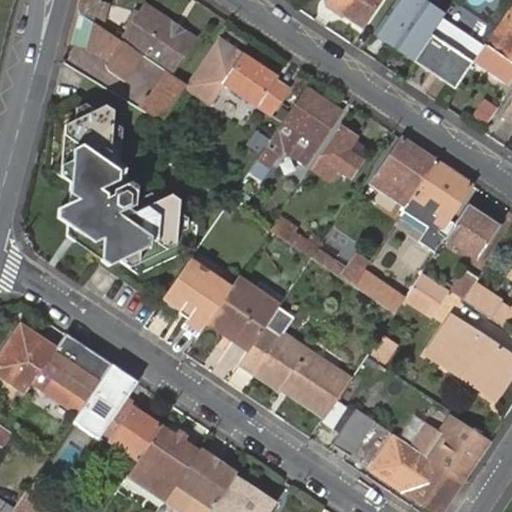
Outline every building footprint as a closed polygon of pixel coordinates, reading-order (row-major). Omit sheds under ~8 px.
[(78,0),(75,11),(78,12),(92,21),(97,2),(97,0),(78,0)] [(327,0),(325,3),(361,27),(379,0),(327,0)] [(446,15),(424,0),(397,0),(373,35),(413,62),(443,18),(446,15)] [(106,4),(97,2),(92,21),(100,27),(106,4)] [(166,71),(170,73),(193,39),(144,7),(127,33),(122,41),(134,50),(143,55),(166,71)] [(511,10),(508,16),(487,46),(477,61),(508,82),(511,75),(511,10)] [(92,21),(78,12),(71,41),(83,45),(82,49),(109,61),(104,69),(124,83),(143,55),(134,50),(122,41),(100,27),(92,21)] [(446,84),(455,90),(484,46),(443,18),(413,62),(421,68),(431,65),(445,74),(446,84)] [(254,70),(257,66),(242,56),(224,83),(256,105),(270,115),(289,87),(274,77),(271,82),(254,70)] [(274,77),(257,66),(254,70),(271,82),(274,77)] [(187,85),(186,84),(170,73),(166,71),(149,97),(146,95),(138,108),(161,123),(187,85)] [(305,163),(312,153),(339,112),(306,89),(279,130),(275,136),(273,135),(267,143),(263,150),(262,153),(256,161),(270,169),(283,149),(305,163)] [(470,118),(485,123),(493,103),(477,97),(470,118)] [(101,261),(109,267),(129,268),(166,250),(175,246),(176,234),(186,230),(188,220),(178,213),(179,202),(171,196),(160,201),(132,214),(136,188),(129,183),(126,185),(126,177),(119,172),(119,163),(122,127),(113,121),(113,112),(105,106),(96,110),(84,103),(76,107),(75,121),(65,125),(64,136),(60,177),(69,183),(68,195),(68,205),(58,209),(57,219),(66,225),(65,237),(72,242),(101,261)] [(355,138),(339,127),(319,157),(308,173),(324,184),(335,168),(350,178),(361,161),(359,160),(366,148),(353,140),(355,138)] [(263,150),(267,143),(266,143),(272,133),(264,128),(252,146),(262,153),(263,150)] [(436,162),(402,139),(372,184),(381,189),(380,191),(398,203),(398,201),(407,206),(436,162)] [(436,162),(407,206),(403,211),(429,227),(419,242),(436,253),(445,239),(446,237),(439,232),(471,185),(436,162)] [(467,206),(446,237),(445,239),(458,248),(461,243),(480,256),(499,228),(467,206)] [(278,217),(269,231),(287,243),(296,229),(278,217)] [(298,225),(296,229),(287,243),(316,251),(323,241),(298,225)] [(477,260),(480,256),(461,243),(458,248),(477,260)] [(339,266),(316,251),(311,258),(340,278),(353,287),(362,272),(369,262),(356,254),(346,269),(340,264),(339,266)] [(200,268),(189,261),(164,298),(190,315),(181,327),(196,338),(207,322),(230,289),(205,272),(207,270),(201,266),(200,268)] [(499,268),(490,262),(479,279),(475,284),(485,291),(499,268)] [(475,284),(479,279),(465,270),(450,292),(464,301),(475,284)] [(362,272),(353,287),(394,314),(404,300),(362,272)] [(447,290),(422,273),(413,287),(438,303),(447,290)] [(278,307),(236,279),(230,289),(207,322),(224,333),(232,338),(234,340),(249,350),(278,307)] [(502,303),(485,291),(475,284),(464,301),(492,319),(502,303)] [(438,303),(413,287),(404,299),(430,315),(438,303)] [(511,308),(502,303),(492,319),(505,328),(511,316),(511,308)] [(293,317),(278,307),(249,350),(238,366),(254,377),(256,373),(281,389),(282,386),(284,384),(292,388),(290,392),(326,416),(352,378),(283,332),(293,317)] [(464,372),(497,395),(511,372),(511,357),(452,318),(427,355),(460,377),(464,372)] [(386,327),(366,356),(381,366),(401,337),(386,327)] [(32,383),(55,350),(21,328),(0,359),(0,375),(26,392),(32,383)] [(111,365),(65,335),(55,350),(32,383),(53,396),(55,392),(82,408),(111,365)] [(137,382),(111,365),(82,408),(79,412),(105,429),(126,399),(137,382)] [(494,399),(497,395),(464,372),(460,377),(494,399)] [(282,386),(290,392),(292,388),(284,384),(282,386)] [(341,427),(357,403),(343,394),(327,418),(341,427)] [(126,399),(105,429),(101,434),(111,441),(138,459),(140,457),(160,427),(134,410),(137,406),(126,399)] [(350,456),(373,421),(355,409),(332,444),(350,456)] [(463,480),(488,444),(451,419),(441,433),(426,423),(411,446),(418,450),(463,480)] [(9,433),(0,426),(0,443),(1,445),(9,433)] [(166,432),(160,427),(140,457),(138,459),(124,479),(162,504),(164,503),(177,483),(197,453),(181,441),(176,438),(166,432)] [(236,473),(200,449),(197,453),(177,483),(164,503),(177,511),(210,511),(234,477),(236,473)] [(433,511),(442,511),(463,480),(418,450),(399,479),(407,485),(403,492),(433,511)] [(251,488),(234,477),(210,511),(267,511),(274,503),(257,492),(252,499),(246,495),(251,488)] [(257,492),(251,488),(246,495),(252,499),(257,492)] [(0,511),(10,511),(13,509),(19,501),(5,491),(0,497),(0,511)] [(29,511),(38,500),(25,491),(19,501),(13,509),(17,511),(29,511)] [(48,511),(51,509),(38,500),(29,511),(48,511)]
